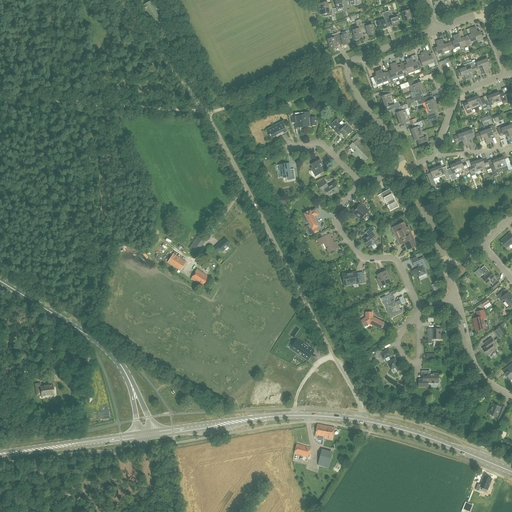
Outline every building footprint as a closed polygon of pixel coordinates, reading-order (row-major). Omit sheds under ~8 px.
[(344,8),(345,12),(348,11),(346,2),(343,3),(341,0),(336,0),(335,0),(337,9),(344,8)] [(152,1),(139,8),(138,9),(140,14),(150,9),(160,29),(166,27),(152,1)] [(323,17),(328,16),(334,15),(333,9),(329,10),(328,2),(318,4),(320,14),(322,14),(323,17)] [(403,12),(405,21),(412,19),(411,14),(414,14),(412,6),(407,7),(408,10),(403,12)] [(396,15),(396,16),(394,17),(393,14),(392,14),(391,11),(389,12),(389,11),(386,12),(390,26),(393,26),(400,24),(399,21),(402,20),(399,12),(399,14),(396,15)] [(377,27),(379,26),(380,30),(387,27),(390,26),(386,12),(383,13),(383,14),(384,20),(379,21),(378,20),(375,21),(375,23),(376,26),(377,27)] [(357,26),(358,29),(353,30),(354,35),(353,35),(354,39),(355,39),(356,39),(356,40),(360,39),(359,38),(362,37),(361,33),(364,32),(362,23),(360,19),(356,21),(357,26)] [(364,22),(362,23),(364,32),(367,31),(368,36),(375,34),(372,24),(367,26),(366,23),(364,24),(364,22)] [(476,26),(472,27),(478,42),(483,40),(482,36),(484,36),(483,32),(481,33),(480,31),(478,32),(476,26)] [(472,27),(469,29),(469,28),(466,29),(468,34),(469,34),(469,35),(472,44),(478,42),(472,27)] [(346,31),(337,33),(339,41),(342,40),(344,45),(350,43),(348,34),(347,34),(346,31)] [(456,34),(461,47),(462,47),(461,46),(466,44),(463,37),(461,38),(459,32),(456,34)] [(339,41),(337,33),(332,35),(333,38),(328,40),(330,48),(337,46),(336,42),(339,41)] [(454,41),(452,42),(452,41),(449,42),(452,49),(455,49),(455,48),(459,46),(460,48),(461,47),(456,34),(452,35),(454,41)] [(439,40),(444,52),(452,50),(449,42),(444,44),(442,39),(439,40)] [(438,47),(435,48),(433,48),(436,55),(438,55),(438,54),(443,53),(443,54),(444,53),(444,52),(439,40),(436,41),(438,47)] [(435,65),(437,64),(435,60),(436,60),(434,55),(432,56),(432,55),(430,56),(429,54),(431,54),(430,49),(427,50),(427,51),(424,52),(426,56),(429,65),(430,65),(429,64),(434,62),(435,65)] [(419,62),(421,67),(428,65),(428,66),(429,65),(426,56),(424,52),(421,53),(423,59),(420,60),(421,60),(418,61),(419,62)] [(419,62),(417,62),(416,61),(414,62),(412,56),(408,58),(414,72),(421,69),(421,67),(419,62)] [(487,57),(481,59),(486,73),(490,72),(487,66),(490,65),(487,57)] [(409,75),(408,74),(414,72),(408,58),(405,59),(406,62),(402,64),(406,76),(409,75)] [(476,70),(479,69),(481,68),(483,74),(486,73),(481,59),(473,62),(472,62),(476,70)] [(404,76),(404,77),(406,76),(402,64),(397,65),(396,62),(393,63),(398,77),(404,76)] [(470,72),(473,71),(476,70),(472,62),(464,65),(469,79),(473,78),(470,72)] [(390,71),(387,72),(391,82),(390,78),(392,77),(393,80),(398,77),(393,63),(390,64),(392,70),(389,71),(390,71)] [(459,68),(459,69),(462,76),(464,75),(466,81),(469,79),(464,65),(464,66),(459,68)] [(389,83),(391,82),(387,72),(385,73),(383,73),(381,68),(378,69),(383,83),(388,81),(389,83)] [(374,77),(371,78),(373,84),(376,83),(376,84),(377,84),(377,85),(383,83),(378,69),(374,70),(376,76),(374,77)] [(412,85),(414,91),(423,87),(421,82),(418,83),(418,81),(416,82),(415,80),(408,82),(409,86),(412,85)] [(415,101),(421,99),(422,99),(421,96),(423,96),(423,94),(426,93),(423,87),(414,91),(416,96),(413,97),(415,101)] [(381,96),(383,102),(393,99),(391,93),(393,92),(392,88),(385,91),(386,93),(384,94),(384,95),(381,96)] [(499,92),(493,94),(497,103),(502,101),(503,104),(507,102),(505,95),(502,96),(501,94),(500,95),(499,92)] [(488,102),(485,103),(487,106),(488,109),(492,108),(491,106),(497,103),(493,94),(487,96),(489,99),(487,100),(488,102)] [(478,95),(473,98),(476,107),(482,105),(483,107),(487,106),(485,103),(484,99),(482,100),(481,98),(480,99),(478,95)] [(425,103),(427,108),(436,104),(434,99),(431,100),(431,99),(429,99),(428,97),(422,99),(421,99),(423,104),(425,103)] [(464,104),(466,109),(464,110),(466,114),(468,113),(472,111),(471,109),(476,107),(473,98),(467,100),(468,103),(464,104)] [(393,99),(383,102),(385,108),(389,107),(390,110),(400,107),(398,101),(394,103),(393,99)] [(439,110),(436,104),(427,108),(429,114),(427,114),(428,119),(435,116),(434,114),(436,113),(435,111),(439,110)] [(406,105),(392,110),(393,112),(396,111),(397,112),(396,113),(398,119),(407,115),(405,110),(408,109),(406,105)] [(294,113),(294,116),(291,117),(292,123),(296,122),(296,128),(311,126),(317,125),(316,116),(310,117),(310,112),(304,113),(304,112),(294,113)] [(410,121),(407,115),(398,119),(400,124),(403,123),(404,124),(406,124),(407,127),(414,124),(412,120),(410,121)] [(336,120),(331,124),(335,127),(333,129),(338,133),(339,132),(345,138),(353,130),(347,124),(343,127),(336,120)] [(411,129),(413,135),(422,132),(420,126),(422,125),(421,121),(414,124),(415,126),(413,127),(414,128),(411,129)] [(286,131),(282,122),(267,129),(272,138),(286,131)] [(506,125),(506,124),(497,128),(500,136),(503,135),(504,135),(506,134),(508,140),(511,139),(506,125)] [(494,125),(485,129),(490,143),(493,142),(491,136),(493,135),(497,133),(494,125)] [(462,131),(463,131),(468,145),(471,144),(469,138),(474,136),(473,135),(474,135),(472,129),(471,130),(471,129),(469,130),(468,128),(462,131)] [(478,140),(482,138),(482,139),(485,138),(487,144),(490,143),(485,129),(479,131),(480,132),(475,134),(478,140)] [(454,136),(456,143),(462,140),(465,146),(468,145),(463,131),(462,132),(463,133),(454,136)] [(424,137),(422,132),(413,135),(415,141),(418,140),(418,141),(420,140),(421,143),(428,140),(427,136),(424,137)] [(360,135),(358,133),(351,139),(354,142),(360,135)] [(352,154),(356,158),(359,155),(365,161),(372,154),(357,140),(350,147),(355,151),(352,154)] [(507,166),(509,170),(511,169),(511,171),(511,166),(511,165),(509,160),(507,160),(506,159),(505,159),(504,156),(498,158),(502,168),(507,166)] [(483,158),(477,161),(480,170),(486,168),(487,170),(491,169),(490,167),(488,162),(486,163),(485,161),(484,161),(483,158)] [(498,177),(497,175),(498,175),(496,170),(502,168),(498,158),(492,160),(493,164),(492,164),(493,166),(490,167),(491,169),(493,174),(494,177),(495,178),(498,177)] [(461,161),(456,163),(459,172),(465,170),(466,173),(470,171),(466,162),(465,159),(462,160),(463,163),(461,161)] [(313,167),(311,168),(316,176),(326,170),(320,160),(312,165),(313,167)] [(472,166),(471,167),(469,161),(466,162),(470,171),(472,176),(476,175),(475,172),(480,170),(477,161),(471,163),(472,166)] [(287,181),(290,180),(290,181),(292,181),(292,180),(295,179),(294,169),(290,169),(289,163),(279,165),(280,171),(282,171),(283,178),(286,177),(287,181)] [(450,170),(448,171),(450,178),(451,178),(451,180),(457,178),(455,174),(459,172),(456,163),(450,165),(451,168),(450,169),(450,170)] [(444,175),(446,180),(450,178),(448,171),(447,168),(444,169),(444,168),(442,168),(441,165),(435,167),(439,177),(444,175)] [(431,186),(436,184),(434,179),(439,177),(435,167),(430,170),(431,173),(429,173),(430,175),(428,176),(431,186)] [(322,192),(325,190),(326,192),(327,191),(330,196),(339,191),(335,183),(330,186),(329,185),(328,186),(324,179),(317,184),(322,192)] [(391,210),(399,206),(390,189),(382,193),(388,205),(389,207),(391,210)] [(360,203),(352,214),(361,220),(369,210),(360,203)] [(304,214),(310,224),(312,229),(308,231),(310,235),(314,233),(314,234),(318,231),(316,227),(319,226),(315,219),(314,217),(318,214),(316,209),(311,211),(310,210),(308,212),(308,211),(307,212),(304,214)] [(405,223),(404,222),(392,227),(400,245),(405,243),(407,248),(409,248),(410,249),(417,245),(408,226),(406,227),(404,223),(405,223)] [(373,233),(376,231),(373,226),(366,232),(368,235),(368,236),(364,240),(369,247),(378,240),(374,236),(375,235),(373,233)] [(506,248),(511,242),(511,234),(510,233),(500,242),(506,248)] [(336,242),(333,243),(329,234),(318,239),(321,244),(324,243),(328,251),(338,247),(336,242)] [(181,242),(194,250),(199,242),(189,235),(188,237),(185,236),(181,242)] [(218,251),(220,253),(223,251),(230,244),(227,240),(222,244),(220,243),(215,248),(218,251)] [(168,262),(181,270),(186,262),(174,253),(168,262)] [(424,257),(418,259),(412,262),(414,266),(417,264),(419,267),(411,271),(413,275),(417,273),(419,277),(426,273),(425,270),(429,268),(424,257)] [(497,286),(494,284),(497,282),(494,279),(495,278),(484,265),(481,268),(480,267),(476,271),(478,274),(479,275),(480,274),(481,275),(484,273),(486,276),(483,279),(487,283),(489,281),(493,285),(491,286),(493,289),(497,286)] [(197,270),(191,278),(200,284),(199,285),(204,288),(210,278),(204,275),(203,274),(197,270)] [(357,271),(342,274),(345,286),(359,283),(359,284),(366,282),(364,273),(357,274),(357,271)] [(386,271),(377,275),(378,278),(376,279),(380,287),(391,281),(386,271)] [(511,303),(511,295),(508,292),(505,295),(501,291),(497,295),(502,301),(503,299),(509,306),(511,303)] [(391,309),(393,313),(400,309),(399,305),(402,303),(400,299),(393,303),(391,300),(395,298),(393,294),(391,295),(390,293),(381,298),(387,311),(391,309)] [(487,298),(481,302),(484,306),(490,302),(487,298)] [(476,326),(477,330),(483,329),(484,330),(485,331),(487,331),(488,330),(489,329),(489,327),(488,322),(484,323),(483,318),(485,318),(484,310),(477,311),(478,317),(473,318),(475,326),(476,326)] [(368,322),(381,328),(384,322),(373,317),(373,312),(366,312),(366,317),(362,320),(364,325),(368,322)] [(499,327),(493,331),(498,338),(504,334),(499,327)] [(442,338),(442,329),(428,329),(428,338),(442,338)] [(483,349),(488,355),(496,349),(493,345),(496,344),(492,338),(486,342),(488,345),(483,349)] [(301,355),(310,361),(316,352),(311,349),(312,348),(306,344),(305,345),(303,343),(301,346),(298,344),(294,350),(300,354),(300,353),(301,354),(301,355)] [(381,349),(375,352),(376,353),(377,355),(377,356),(379,358),(382,357),(384,359),(386,358),(387,362),(391,370),(396,368),(399,366),(395,358),(391,360),(389,357),(392,355),(389,349),(386,350),(382,352),(381,349)] [(82,356),(75,351),(72,355),(79,360),(82,356)] [(68,363),(74,368),(78,362),(72,358),(68,363)] [(429,387),(429,384),(439,384),(439,373),(431,373),(431,371),(422,371),(422,379),(419,379),(419,387),(429,387)] [(37,395),(41,394),(41,395),(54,393),(53,387),(55,386),(54,378),(50,379),(50,384),(50,385),(44,386),(41,386),(40,383),(35,384),(37,395)] [(322,394),(325,389),(322,387),(322,386),(312,381),(309,388),(319,393),(322,394)] [(325,389),(322,394),(325,396),(332,400),(337,389),(331,386),(328,390),(325,389)] [(497,417),(497,418),(500,420),(503,412),(500,410),(502,407),(493,403),(489,413),(497,417)] [(316,435),(326,437),(325,438),(332,439),(335,427),(318,424),(316,435)] [(297,444),(294,453),(308,457),(311,447),(297,444)] [(320,457),(331,459),(333,452),(322,449),(320,457)] [(477,483),(475,489),(478,490),(480,486),(487,489),(491,479),(484,476),(480,485),(477,483)] [(465,502),(461,511),(463,511),(467,511),(471,504),(465,502)]
